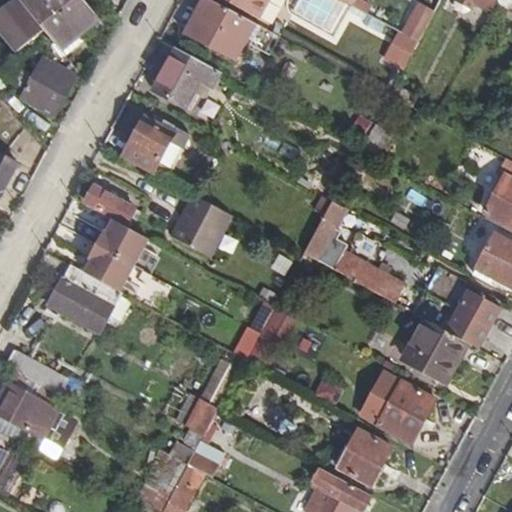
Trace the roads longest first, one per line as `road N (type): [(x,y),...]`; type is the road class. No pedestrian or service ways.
road 1 (residential): [(0,293),(158,0)]
road 2 (residential): [(511,398),(450,511)]
